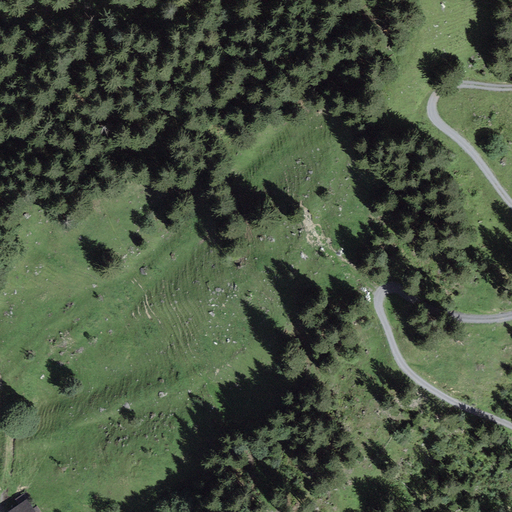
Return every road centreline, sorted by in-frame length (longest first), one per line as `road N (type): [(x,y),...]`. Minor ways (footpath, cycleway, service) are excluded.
road 1 (track): [(511,315),(469,321),(399,291),(379,294),(409,372),(511,428)]
road 2 (track): [(511,88),(454,86),(432,103),(511,204)]
